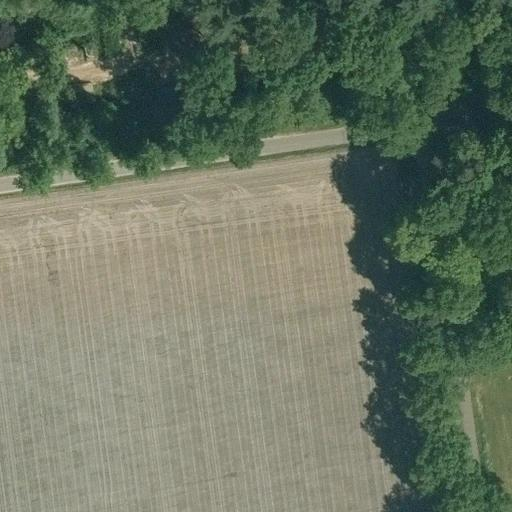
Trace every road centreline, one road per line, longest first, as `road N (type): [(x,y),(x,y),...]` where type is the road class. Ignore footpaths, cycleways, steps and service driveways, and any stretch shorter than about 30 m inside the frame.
road 1 (unclassified): [(423,125),(0,186)]
road 2 (unclassified): [(480,511),(423,125)]
